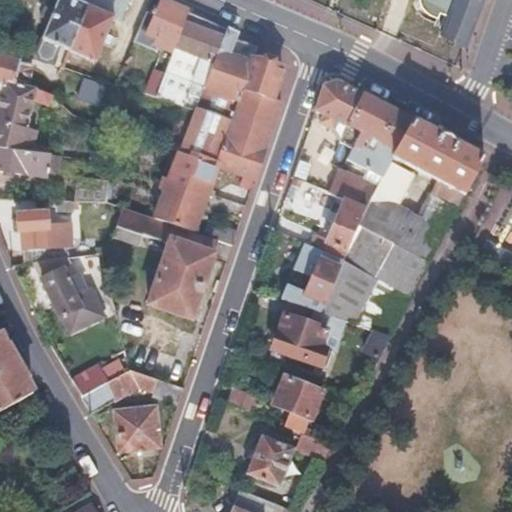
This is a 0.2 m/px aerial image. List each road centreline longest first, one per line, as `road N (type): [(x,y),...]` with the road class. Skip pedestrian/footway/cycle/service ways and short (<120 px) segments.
road 1 (residential): [(316,39),(157,511)]
road 2 (residential): [(130,511),(0,273)]
road 3 (residential): [(511,134),(316,39)]
